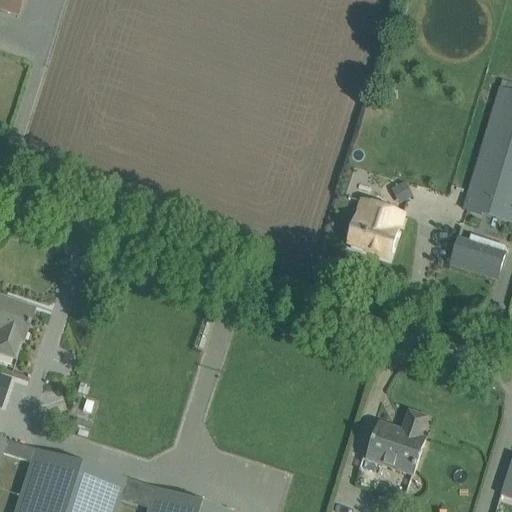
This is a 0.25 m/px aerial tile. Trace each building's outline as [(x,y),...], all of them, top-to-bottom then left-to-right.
[(0,0),(0,12),(18,18),(23,0),(0,0)] [(511,92),(500,89),(464,210),(482,216),(485,205),(479,203),(484,187),(511,195),(511,92)] [(390,258),(396,239),(399,231),(398,231),(403,216),(365,203),(360,218),(359,218),(356,226),(350,245),(390,258)] [(460,239),(452,266),(498,280),(506,254),(504,253),(506,244),(482,236),(479,245),(460,239)] [(0,356),(13,361),(20,342),(23,343),(34,310),(0,298),(0,356)] [(0,377),(0,409),(0,410),(10,381),(0,377)] [(410,413),(404,433),(380,425),(368,462),(414,477),(420,460),(427,441),(421,439),(428,419),(410,413)] [(0,439),(0,457),(1,454),(32,464),(16,511),(115,511),(120,498),(126,480),(0,439)] [(404,494),(410,477),(387,470),(382,487),(404,494)] [(150,508),(149,511),(224,511),(126,480),(120,498),(150,508)]
